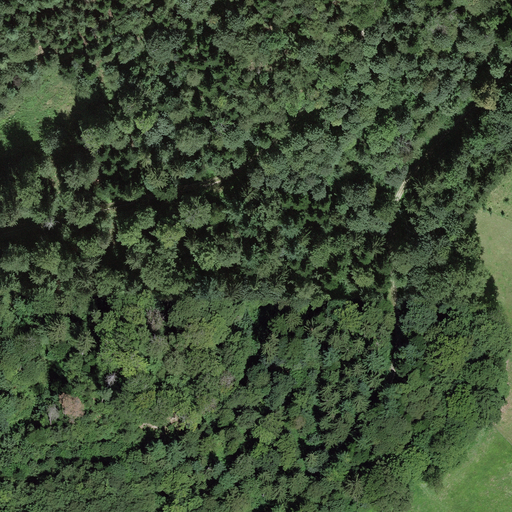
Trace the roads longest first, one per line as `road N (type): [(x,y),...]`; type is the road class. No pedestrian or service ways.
road 1 (track): [(511,66),(409,174),(395,203),(392,362),(383,391),(314,482),(260,511)]
road 2 (track): [(0,229),(240,169),(339,71),(377,0)]
road 3 (track): [(220,178),(251,314),(253,342),(236,387),(170,439),(76,440),(24,451)]
